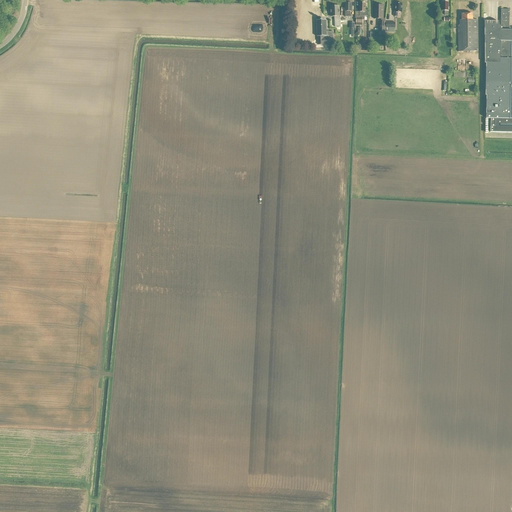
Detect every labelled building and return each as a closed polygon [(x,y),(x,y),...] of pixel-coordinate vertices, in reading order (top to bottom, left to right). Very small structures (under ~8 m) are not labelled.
[(356,18),(356,23),(363,23),(363,17),(368,17),(368,11),(365,11),(365,3),(360,3),(359,12),(360,12),(359,18),(356,18)] [(338,6),(330,6),(331,17),(333,17),(333,18),(331,18),(331,24),(341,24),(340,17),(339,17),(339,16),(338,6)] [(375,6),(375,19),(384,19),(384,6),(375,6)] [(511,28),(510,28),(510,17),(510,14),(510,10),(501,9),(501,26),(499,26),(499,22),(486,21),(485,63),(486,63),(486,95),(487,95),(486,118),(491,118),(491,132),(511,132),(511,28)] [(459,26),(459,30),(458,30),(458,52),(478,52),(477,20),(473,20),(473,14),(462,14),(462,20),(460,20),(460,26),(459,26)] [(323,45),(333,45),(333,38),(333,32),(327,32),(326,20),(323,20),(323,18),(320,18),(320,20),(316,20),(316,37),(318,37),(318,45),(323,45)]
